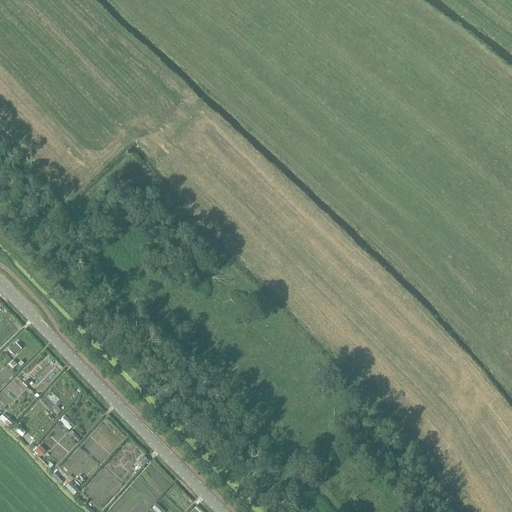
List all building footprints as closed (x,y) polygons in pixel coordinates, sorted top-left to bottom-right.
[(15,356),(22,349),(16,342),(8,349),(15,356)] [(9,387),(0,394),(0,397),(7,406),(18,397),(9,387)] [(52,391),(48,395),(55,403),(60,400),(52,391)] [(60,419),(69,429),(74,425),(65,415),(60,419)] [(40,445),(34,450),(40,456),(46,451),(40,445)] [(61,483),(64,479),(55,471),(51,475),(61,483)] [(74,494),(79,489),(70,481),(66,486),(74,494)] [(158,503),(153,508),(156,511),(165,511),(158,503)]
